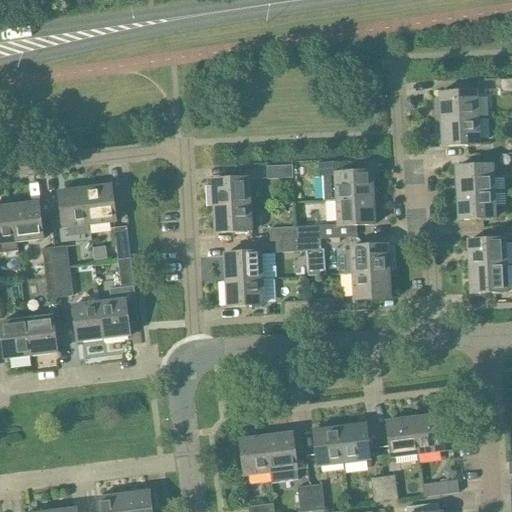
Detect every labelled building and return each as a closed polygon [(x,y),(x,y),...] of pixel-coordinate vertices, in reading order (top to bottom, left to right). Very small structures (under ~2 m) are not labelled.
[(511,91),(511,79),(500,80),(500,93),(511,91)] [(436,102),(437,121),(479,118),(478,93),(441,95),(441,99),(438,99),(436,102)] [(480,144),(479,118),(437,121),(438,139),(441,142),(444,142),(444,146),(480,144)] [(324,203),(337,202),(337,201),(375,199),(373,172),(349,173),(348,163),(318,164),(319,178),(323,178),(324,203)] [(458,194),(495,192),(493,165),(456,167),(458,194)] [(293,179),(293,166),(267,167),(268,180),(293,179)] [(213,181),(214,208),(251,206),(250,179),(213,181)] [(111,187),(86,190),(90,227),(116,224),(111,187)] [(64,231),(90,227),(86,190),(59,193),(64,231)] [(496,218),(495,192),(458,194),(459,220),(496,218)] [(376,226),(375,199),(337,201),(337,202),(338,227),(376,226)] [(39,203),(13,206),(18,244),(44,240),(39,203)] [(0,245),(18,244),(13,206),(0,207),(0,245)] [(253,232),(251,206),(214,208),(216,234),(253,232)] [(295,229),(296,241),(321,239),(320,227),(295,229)] [(113,229),(117,263),(130,261),(126,228),(113,229)] [(271,242),(296,241),(295,229),(270,230),(271,242)] [(321,239),(296,241),(296,253),(306,252),(307,278),(324,277),(323,251),(321,251),(321,239)] [(469,241),(470,268),(507,266),(506,239),(469,241)] [(296,253),(296,241),(271,242),(271,254),(296,253)] [(353,274),(390,272),(389,246),(352,248),(352,252),(344,252),(339,258),(340,276),(353,275),(353,274)] [(56,249),(59,274),(71,273),(68,248),(56,249)] [(46,275),(59,274),(56,249),(43,251),(46,275)] [(226,281),(264,279),(262,253),(225,255),(226,281)] [(134,289),(130,261),(117,263),(121,289),(121,291),(134,289)] [(507,266),(470,268),(472,294),(508,292),(507,266)] [(392,298),(390,272),(353,274),(353,275),(355,311),(368,310),(367,300),(392,298)] [(71,273),(59,274),(62,299),(74,297),(71,273)] [(62,299),(59,274),(46,275),(49,300),(62,299)] [(264,279),(226,281),(228,307),(265,305),(264,279)] [(136,310),(134,289),(121,291),(121,289),(110,290),(111,303),(100,304),(105,341),(130,338),(127,312),(136,310)] [(310,302),(310,314),(334,313),(333,300),(310,302)] [(283,316),(310,314),(310,302),(283,303),(283,316)] [(105,341),(100,304),(74,307),(78,344),(105,341)] [(54,319),(28,322),(32,358),(58,355),(54,319)] [(6,361),(32,358),(28,322),(1,325),(6,361)] [(414,419),(418,455),(442,453),(438,417),(414,419)] [(418,455),(414,419),(386,423),(390,459),(418,455)] [(367,425),(340,429),(345,465),(372,462),(367,425)] [(345,465),(340,429),(315,432),(320,468),(345,465)] [(294,434),(267,437),(272,473),(273,483),(298,480),(297,470),(298,470),(294,434)] [(245,477),(272,473),(267,437),(241,441),(245,477)] [(395,476),(383,478),(386,502),(398,501),(395,476)] [(373,504),(386,502),(383,478),(370,479),(373,504)] [(458,493),(457,481),(422,485),(423,497),(458,493)] [(309,487),(311,511),(315,511),(324,511),(321,485),(309,487)] [(311,511),(309,487),(296,488),(299,511),(311,511)] [(152,511),(150,493),(124,496),(125,511),(152,511)] [(125,511),(124,496),(98,499),(99,511),(125,511)]
